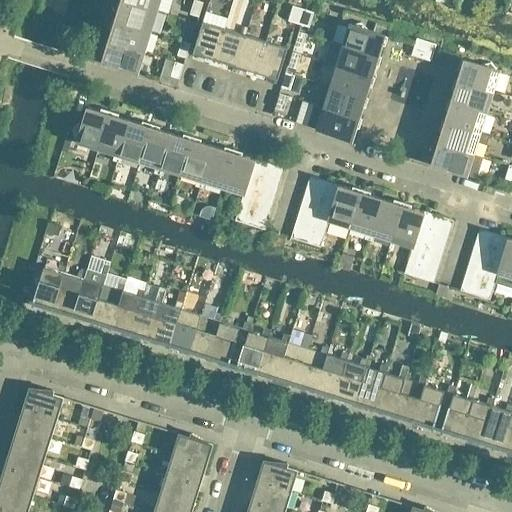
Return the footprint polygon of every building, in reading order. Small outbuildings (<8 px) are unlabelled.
[(150,32),(156,11),(120,0),(117,0),(115,8),(118,9),(115,20),(112,19),(111,20),(150,32)] [(120,0),(156,11),(159,0),(120,0)] [(198,17),(203,3),(194,0),(193,0),(189,14),(198,17)] [(302,18),(305,10),(292,6),(290,14),(302,18)] [(309,28),(313,13),(305,10),(302,18),(300,25),(309,28)] [(143,53),(150,32),(111,20),(109,29),(112,30),(108,40),(105,39),(105,41),(143,53)] [(192,38),(196,23),(187,20),(183,35),(192,38)] [(213,63),(224,29),(202,22),(192,53),(205,57),(204,60),(213,63)] [(381,45),(384,46),(387,37),(388,36),(385,35),(373,31),(367,29),(361,23),(352,25),(349,24),(342,45),(381,57),(381,56),(378,55),(381,45)] [(375,24),(373,31),(385,35),(387,27),(375,24)] [(235,66),(244,35),(224,29),(213,63),(222,66),(223,63),(235,66)] [(302,49),(307,34),(298,32),(293,46),(302,49)] [(255,76),(265,42),(244,35),(235,66),(246,70),(246,73),(255,76)] [(435,46),(436,44),(416,38),(414,45),(411,55),(430,62),(432,55),(435,46)] [(137,74),(143,53),(105,41),(102,49),(105,50),(102,61),(99,60),(98,62),(137,74)] [(185,58),(190,44),(181,41),(176,56),(185,58)] [(277,79),(287,48),(265,42),(255,76),(264,78),(264,75),(277,79)] [(378,67),(381,57),(342,45),(336,66),(374,78),(375,77),(372,76),(375,66),(378,67)] [(296,69),(300,55),(291,52),(285,73),(294,75),(296,69)] [(492,92),(499,70),(496,69),(490,63),(481,65),(461,58),(460,60),(457,69),(460,69),(457,80),(454,79),(454,80),(492,92)] [(179,79),(183,65),(174,62),(170,77),(179,79)] [(372,87),(374,78),(336,66),(329,87),(368,99),(368,98),(365,97),(369,86),(372,87)] [(289,90),(294,75),(285,73),(280,87),(289,90)] [(486,113),(492,92),(454,80),(451,89),(454,90),(451,101),(448,100),(447,101),(486,113)] [(365,108),(368,99),(329,87),(323,108),(361,120),(362,118),(359,117),(362,107),(365,108)] [(283,111),(287,96),(278,94),(274,108),(283,111)] [(479,134),(486,113),(447,101),(445,110),(448,111),(444,121),(441,120),(441,122),(479,134)] [(361,120),(323,108),(314,105),(307,126),(355,141),(355,139),(353,138),(356,128),(359,128),(361,120)] [(98,149),(110,111),(101,108),(100,111),(87,107),(82,124),(79,123),(72,129),(74,139),(77,140),(76,142),(98,149)] [(116,162),(130,120),(118,116),(119,114),(110,111),(98,149),(114,154),(112,161),(116,162)] [(139,162),(151,124),(142,121),(141,124),(130,120),(116,162),(121,164),(123,157),(139,162)] [(489,137),(479,134),(441,122),(438,130),(441,131),(438,142),(435,141),(435,142),(482,157),(489,137)] [(158,175),(171,133),(159,129),(160,126),(151,124),(139,162),(155,167),(153,174),(158,175)] [(180,175),(192,136),(183,134),(182,136),(171,133),(158,175),(162,176),(164,170),(180,175)] [(199,188),(212,146),(200,142),(201,139),(192,136),(180,175),(197,180),(194,186),(199,188)] [(476,179),(482,157),(435,142),(432,151),(435,152),(431,162),(429,162),(428,164),(476,179)] [(222,188),(234,149),(225,146),(224,149),(212,146),(199,188),(203,189),(205,183),(222,188)] [(250,172),(254,159),(242,155),(242,152),(234,149),(222,188),(243,194),(243,195),(246,184),(250,172)] [(260,176),(265,162),(254,159),(250,172),(260,176)] [(511,182),(511,166),(509,165),(508,167),(501,165),(498,173),(506,175),(504,180),(511,182)] [(257,187),(260,176),(250,172),(246,184),(257,187)] [(335,199),(339,185),(329,182),(324,195),(335,199)] [(253,199),(257,187),(246,184),(243,195),(243,194),(242,196),(253,199)] [(350,227),(361,189),(352,186),(351,189),(339,185),(335,199),(331,211),(328,221),(350,227)] [(368,240),(381,198),(369,195),(370,192),(361,189),(350,227),(366,232),(364,239),(368,240)] [(331,211),(335,199),(324,195),(321,207),(331,211)] [(249,212),(253,199),(242,196),(239,208),(249,212)] [(391,240),(403,202),(394,199),(393,202),(381,198),(368,240),(373,242),(375,235),(391,240)] [(419,225),(423,211),(411,208),(412,205),(403,202),(391,240),(412,247),(413,247),(416,237),(419,225)] [(328,221),(331,211),(321,207),(317,219),(328,223),(328,221)] [(245,224),(249,212),(239,208),(235,221),(245,224)] [(429,228),(433,215),(423,211),(419,225),(429,228)] [(324,235),(328,223),(317,219),(313,231),(324,235)] [(45,232),(58,236),(60,228),(47,224),(45,232)] [(426,240),(429,228),(419,225),(416,237),(426,240)] [(320,247),(324,235),(313,231),(310,244),(320,247)] [(504,251),(509,238),(498,235),(494,248),(504,251)] [(422,252),(426,240),(416,237),(413,247),(412,247),(411,249),(422,252)] [(511,239),(509,238),(504,251),(501,263),(498,274),(497,275),(496,277),(495,283),(511,288),(511,239)] [(501,263),(504,251),(494,248),(490,260),(501,263)] [(418,264),(422,252),(411,249),(408,261),(418,264)] [(498,274),(501,263),(490,260),(486,272),(497,275),(498,274)] [(414,276),(418,264),(408,261),(404,273),(414,276)] [(52,310),(64,273),(66,267),(59,265),(58,271),(45,267),(45,266),(44,266),(31,306),(32,307),(33,304),(52,310)] [(214,279),(229,283),(231,272),(217,268),(214,279)] [(72,316),(84,279),(86,273),(79,271),(77,277),(64,273),(52,310),(72,316)] [(496,277),(497,275),(486,272),(483,284),(493,287),(495,283),(496,277)] [(91,323),(103,285),(105,279),(98,277),(97,283),(84,279),(72,316),(86,321),(91,323)] [(111,329),(123,291),(124,285),(118,283),(116,289),(103,285),(91,323),(93,323),(111,329)] [(439,284),(436,294),(451,299),(454,289),(439,284)] [(489,300),(493,287),(483,284),(479,296),(489,300)] [(159,288),(157,295),(163,297),(166,290),(159,288)] [(142,297),(144,291),(137,289),(135,295),(123,291),(111,329),(130,335),(142,297)] [(179,292),(176,301),(183,303),(186,294),(179,292)] [(150,341),(162,303),(163,297),(157,295),(155,301),(142,297),(130,335),(133,335),(150,341)] [(169,347),(181,309),(183,303),(176,301),(174,307),(162,303),(150,341),(153,342),(169,347)] [(189,353),(200,315),(202,309),(196,307),(194,313),(181,309),(169,347),(173,348),(189,353)] [(208,359),(220,321),(222,315),(215,313),(213,319),(200,315),(189,353),(193,354),(208,359)] [(243,349),(249,330),(251,324),(244,322),(242,328),(220,321),(208,359),(227,365),(226,367),(227,367),(233,346),(243,349)] [(257,374),(268,336),(270,330),(267,329),(264,328),(262,334),(249,330),(243,349),(233,346),(227,367),(228,367),(228,365),(236,367),(235,370),(237,370),(238,368),(256,374),(257,374)] [(276,380),(288,343),(290,336),(283,334),(281,341),(268,336),(257,374),(274,379),(276,380)] [(296,386),(307,349),(309,342),(303,340),(301,347),(288,343),(276,380),(294,386),(296,386)] [(315,392),(327,355),(329,349),(328,348),(322,346),(320,353),(307,349),(296,386),(314,392),(315,392)] [(335,398),(346,361),(348,354),(342,352),(340,359),(327,355),(315,392),(334,398),(335,398)] [(354,404),(366,367),(368,360),(366,360),(368,355),(363,353),(362,359),(361,358),(359,365),(346,361),(335,398),(354,404)] [(374,410),(385,372),(387,366),(390,358),(386,357),(383,365),(381,364),(379,370),(366,367),(354,404),(355,404),(374,410)] [(393,416),(405,379),(408,367),(402,365),(398,376),(385,372),(374,410),(375,411),(393,416)] [(511,369),(502,368),(497,402),(511,403),(511,369)] [(413,422),(424,385),(426,378),(420,376),(418,383),(405,379),(393,416),(412,422),(413,422)] [(447,412),(453,394),(455,387),(449,385),(447,391),(424,385),(413,422),(431,428),(430,431),(431,431),(438,409),(447,412)] [(57,418),(63,398),(52,394),(53,391),(51,390),(51,391),(41,389),(41,391),(29,387),(23,407),(57,418)] [(473,400),(475,393),(468,391),(466,398),(453,394),(447,412),(438,409),(431,431),(432,431),(433,429),(440,431),(440,433),(441,434),(442,432),(461,437),(473,400)] [(485,404),(473,400),(461,437),(480,443),(492,406),(494,400),(487,397),(485,404)] [(98,431),(101,421),(104,410),(83,404),(79,417),(89,421),(87,428),(98,431)] [(500,450),(511,412),(511,411),(511,405),(507,404),(505,410),(492,406),(480,443),(496,448),(500,450)] [(51,437),(57,418),(23,407),(17,427),(51,437)] [(511,411),(511,412),(500,450),(511,453),(511,411)] [(45,457),(51,437),(17,427),(11,446),(45,457)] [(141,445),(144,435),(134,432),(131,441),(141,445)] [(206,464),(212,444),(200,440),(201,439),(192,434),(190,434),(189,437),(178,434),(172,454),(206,464)] [(92,450),(95,441),(84,438),(81,447),(92,450)] [(39,476),(45,457),(11,446),(5,465),(39,476)] [(135,464),(138,455),(128,451),(125,461),(135,464)] [(200,484),(206,464),(172,454),(166,473),(200,484)] [(85,470),(88,460),(78,457),(75,467),(85,470)] [(291,491),(297,471),(286,467),(287,464),(286,463),(286,464),(276,462),(275,464),(263,460),(257,480),(291,491)] [(0,485),(32,495),(39,476),(5,465),(0,480),(0,485)] [(129,484),(132,474),(122,471),(119,480),(129,484)] [(194,503),(200,484),(166,473),(160,492),(194,503)] [(79,489),(82,480),(72,477),(69,486),(79,489)] [(285,510),(291,491),(257,480),(251,499),(285,510)] [(0,506),(18,511),(27,511),(32,495),(0,485),(0,506)] [(123,503),(126,494),(115,490),(112,500),(123,503)] [(332,504),(335,494),(324,491),(321,501),(332,504)] [(154,511),(191,511),(194,503),(160,492),(154,511)] [(73,509),(76,499),(66,496),(63,506),(73,509)] [(284,511),(285,510),(251,499),(247,511),(284,511)] [(112,500),(109,510),(115,511),(120,511),(123,503),(112,500)]
